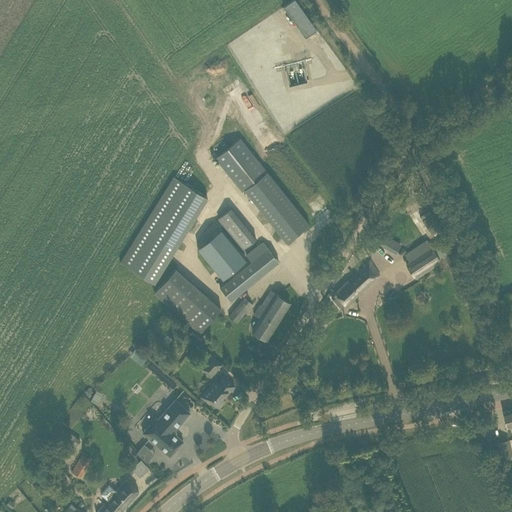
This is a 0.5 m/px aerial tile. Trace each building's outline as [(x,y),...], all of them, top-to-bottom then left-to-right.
[(316,29),(295,0),(291,0),(283,6),(305,37),(316,29)] [(331,94),(335,100),(352,91),(349,84),(331,94)] [(240,138),(216,158),(230,175),(254,155),(240,138)] [(254,155),(230,175),(242,191),(244,189),(267,171),(254,155)] [(267,171),(244,189),(287,242),(309,224),(267,171)] [(174,176),(120,262),(153,282),(207,197),(174,176)] [(242,247),(254,236),(227,206),(215,217),(242,247)] [(220,229),(197,248),(223,279),(246,260),(220,229)] [(409,262),(406,263),(416,278),(441,262),(440,260),(448,255),(441,242),(432,248),(426,239),(404,253),(409,262)] [(263,242),(246,255),(251,261),(245,266),(256,280),(279,262),(263,242)] [(364,264),(334,293),(334,294),(331,298),(341,309),(345,305),(346,306),(375,278),(380,274),(379,274),(370,260),(364,264)] [(221,308),(175,268),(154,292),(200,332),(221,308)] [(252,331),(266,340),(289,302),(271,291),(255,315),(261,319),(252,331)] [(236,323),(252,304),(244,297),(228,316),(236,323)] [(221,365),(212,357),(202,369),(211,377),(221,365)] [(216,380),(201,396),(209,403),(211,400),(219,407),(225,400),(223,398),(227,394),(234,385),(227,379),(224,376),(219,383),(216,380)] [(96,390),(91,398),(90,400),(97,404),(103,394),(96,390)] [(190,412),(182,406),(174,399),(157,419),(155,417),(142,432),(170,456),(183,441),(176,435),(176,429),(190,412)] [(511,432),(511,409),(502,412),(506,428),(511,426),(511,432)] [(75,447),(80,440),(70,432),(65,440),(75,447)] [(494,442),(498,459),(511,456),(507,438),(494,442)] [(81,478),(91,460),(81,454),(71,472),(81,478)] [(43,478),(36,470),(27,479),(34,486),(43,478)] [(99,509),(101,511),(120,511),(139,492),(131,486),(126,480),(116,491),(109,484),(100,494),(107,500),(99,509)] [(78,511),(76,510),(77,509),(71,503),(64,511),(78,511)]
